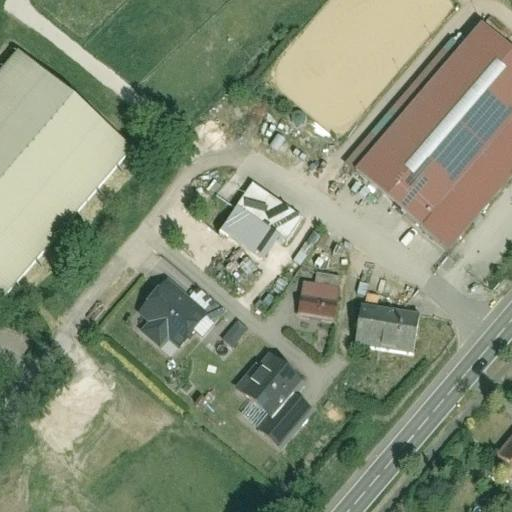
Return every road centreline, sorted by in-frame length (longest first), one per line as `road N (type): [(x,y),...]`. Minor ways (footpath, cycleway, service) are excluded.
road 1 (residential): [(206,167),(0,414)]
road 2 (secondary): [(354,511),(511,328)]
